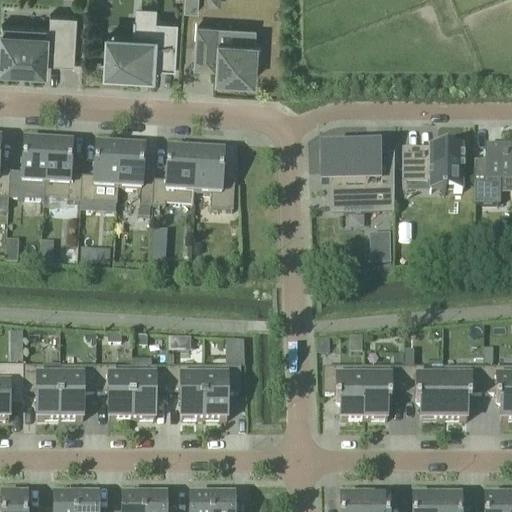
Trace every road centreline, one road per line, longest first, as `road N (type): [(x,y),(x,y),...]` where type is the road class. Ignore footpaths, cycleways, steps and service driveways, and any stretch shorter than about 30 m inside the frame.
road 1 (residential): [(299,461),(291,225),(281,147),(272,138)]
road 2 (residential): [(299,461),(0,461)]
road 3 (residential): [(272,138),(245,112),(0,104)]
road 4 (residential): [(511,108),(333,109),(272,138)]
road 5 (residential): [(511,462),(299,461)]
